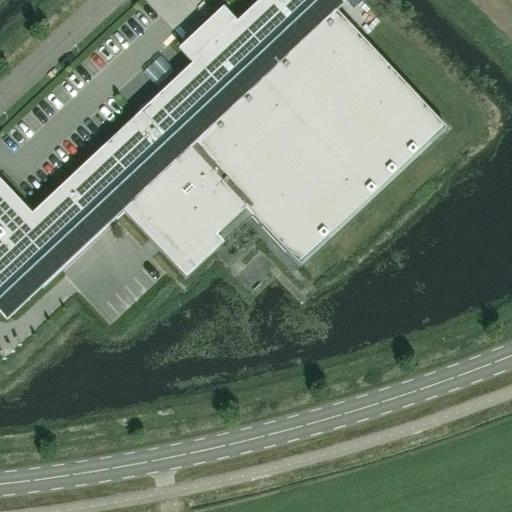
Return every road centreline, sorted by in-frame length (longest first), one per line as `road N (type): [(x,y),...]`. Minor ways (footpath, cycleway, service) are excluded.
road 1 (secondary): [(511,354),(309,424),(149,461),(0,483)]
road 2 (unknown): [(0,324),(29,344),(127,265),(148,264)]
road 3 (unclassified): [(105,0),(0,97)]
